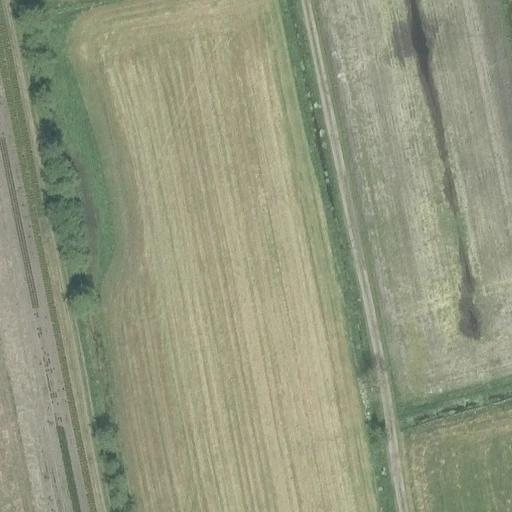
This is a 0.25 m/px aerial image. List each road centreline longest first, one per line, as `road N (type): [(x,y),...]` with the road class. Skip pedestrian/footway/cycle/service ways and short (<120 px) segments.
road 1 (track): [(9,0),(109,511)]
road 2 (track): [(302,0),(400,511)]
